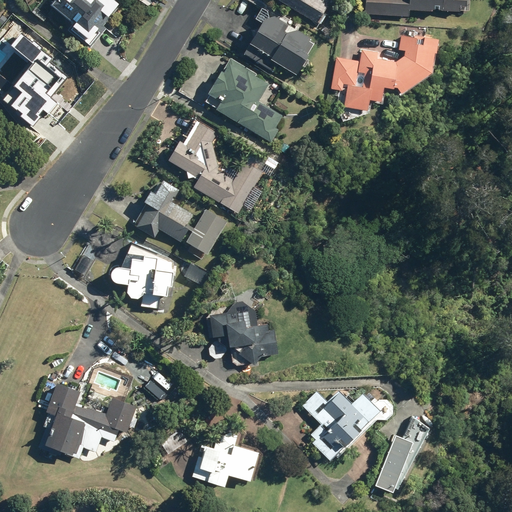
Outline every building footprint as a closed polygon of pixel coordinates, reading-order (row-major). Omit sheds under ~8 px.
[(119,0),(56,0),(53,4),(75,21),(69,29),(92,48),(108,27),(105,25),(109,20),(108,19),(122,2),(119,0)] [(283,0),(319,22),(327,11),(330,4),(324,0),(283,0)] [(364,0),(364,13),(412,15),(412,8),(436,9),(436,6),(447,7),(447,9),(464,10),(465,3),(471,4),(471,0),(364,0)] [(269,16),(246,52),(275,70),(280,62),(299,73),(312,52),(306,48),(314,37),(278,14),(269,16)] [(380,51),(363,49),(362,60),(338,56),(333,88),(344,90),(345,83),(350,84),(346,105),(370,109),(373,98),(384,100),(387,85),(399,86),(404,92),(436,70),(438,51),(440,51),(442,37),(440,37),(417,34),(416,36),(403,35),(401,49),(407,49),(407,54),(398,60),(379,57),(380,51)] [(224,100),(220,108),(273,141),(281,129),(277,126),(285,115),(261,100),(272,83),(233,57),(211,92),(224,100)] [(12,96),(8,101),(14,108),(11,110),(29,125),(64,83),(58,79),(60,77),(58,75),(59,73),(58,72),(60,69),(50,61),(46,66),(42,63),(41,65),(35,61),(9,94),(12,96)] [(202,177),(197,186),(241,211),(265,171),(247,160),(236,178),(219,168),(220,165),(214,141),(220,131),(200,119),(186,141),(183,139),(172,159),(202,177)] [(270,154),(265,163),(275,169),(280,161),(270,154)] [(149,201),(135,223),(157,236),(162,228),(183,241),(190,230),(194,232),(189,240),(210,253),(229,221),(208,208),(197,226),(190,222),(195,214),(178,203),(179,202),(175,199),(182,188),(167,179),(159,191),(155,188),(148,200),(149,201)] [(161,256),(129,251),(124,264),(123,264),(121,264),(120,265),(117,267),(116,270),(115,272),(116,274),(118,278),(121,280),(131,282),(130,291),(135,295),(141,296),(145,294),(143,304),(160,307),(162,292),(172,294),(173,284),(176,284),(178,269),(175,269),(175,265),(174,264),(174,261),(167,260),(161,257),(161,256)] [(189,262),(182,273),(202,285),(209,274),(189,262)] [(213,313),(216,335),(221,334),(222,340),(229,344),(235,343),(235,348),(258,363),(265,354),(281,352),(281,339),(277,328),(272,328),(271,322),(261,323),(258,307),(255,307),(244,301),(235,302),(229,311),(213,313)] [(54,412),(41,446),(68,456),(70,453),(82,457),(86,446),(98,451),(104,436),(117,441),(121,428),(130,431),(139,405),(128,401),(115,396),(109,413),(90,406),(89,408),(78,405),(84,389),(61,381),(50,410),(54,412)] [(392,399),(381,389),(371,388),(356,403),(344,391),(333,402),(320,389),(304,405),(323,424),(314,434),(319,439),(317,441),(336,460),(347,449),(348,450),(364,434),(363,434),(381,417),(381,420),(393,420),(392,399)] [(157,444),(165,457),(191,439),(182,427),(157,444)] [(216,446),(203,444),(194,475),(231,486),(235,474),(255,480),(264,450),(239,442),(240,433),(221,428),(216,446)] [(399,433),(379,483),(396,490),(417,441),(399,433)]
